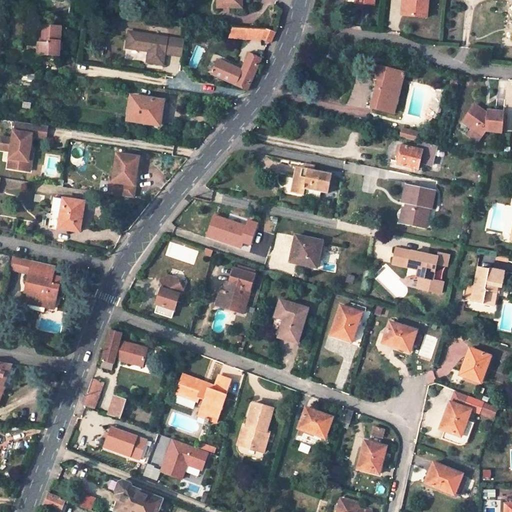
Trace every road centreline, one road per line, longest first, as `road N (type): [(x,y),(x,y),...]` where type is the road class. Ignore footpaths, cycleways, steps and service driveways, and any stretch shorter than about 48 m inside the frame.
road 1 (residential): [(101,308),(412,426)]
road 2 (tertiary): [(117,270),(259,95),(291,25)]
road 3 (residential): [(291,25),(392,36),(460,68),(511,74)]
road 4 (unknown): [(69,67),(259,95)]
road 5 (unknown): [(50,446),(220,511)]
road 6 (tertiary): [(27,511),(79,363)]
road 7 (residential): [(0,241),(117,270)]
